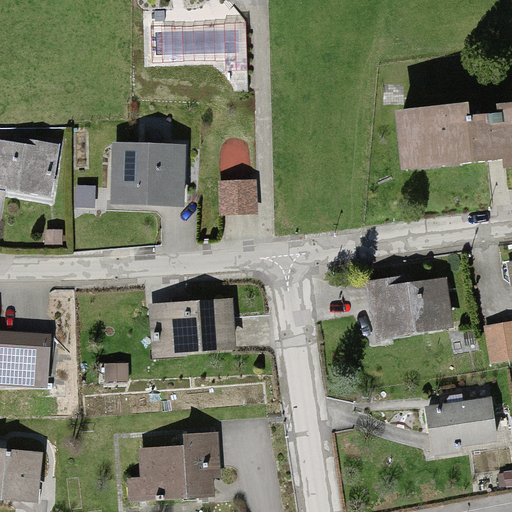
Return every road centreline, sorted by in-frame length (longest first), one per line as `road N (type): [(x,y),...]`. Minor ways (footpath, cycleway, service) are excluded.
road 1 (residential): [(0,270),(282,256)]
road 2 (residential): [(282,256),(319,511)]
road 3 (residential): [(282,256),(511,223)]
